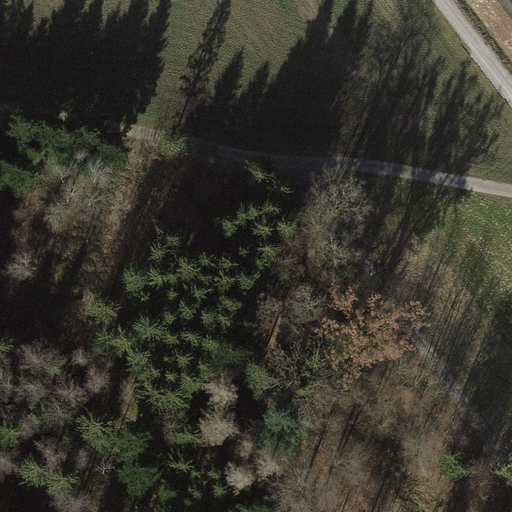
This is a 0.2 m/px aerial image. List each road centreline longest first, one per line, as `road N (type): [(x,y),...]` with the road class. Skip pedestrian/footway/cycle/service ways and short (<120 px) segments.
road 1 (track): [(269,166),(320,205),(511,472)]
road 2 (track): [(0,107),(269,166)]
road 3 (track): [(269,166),(372,165),(511,191)]
